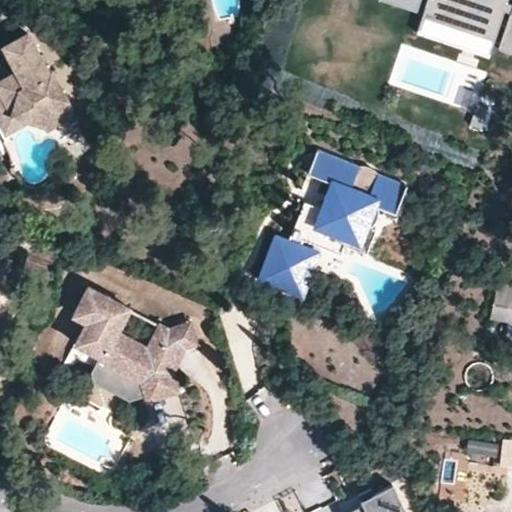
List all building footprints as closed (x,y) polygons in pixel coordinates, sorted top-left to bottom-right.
[(511,47),(511,0),(423,0),(429,2),(424,17),(511,47)] [(44,98),(63,90),(48,61),(46,62),(25,22),(0,35),(13,60),(0,65),(0,115),(5,124),(27,114),(42,114),(44,98)] [(71,105),(63,90),(44,98),(42,114),(45,118),(71,105)] [(304,171),(308,173),(331,183),(322,207),(304,199),(287,238),(276,233),(265,257),(268,277),(281,283),(302,239),(336,252),(341,243),(363,251),(373,227),(367,225),(362,223),(370,203),(374,204),(390,211),(401,185),(375,173),(374,169),(371,166),(366,165),(362,166),(358,168),(314,148),(304,171)] [(331,183),(308,173),(297,196),(304,199),(322,207),(331,183)] [(367,225),(374,204),(370,203),(362,223),(367,225)] [(0,277),(8,258),(0,253),(0,277)] [(511,285),(498,283),(490,315),(511,319),(511,285)] [(82,322),(70,345),(98,358),(97,360),(136,380),(140,395),(142,400),(175,391),(167,359),(165,358),(169,350),(172,352),(179,349),(174,331),(170,327),(158,322),(144,344),(115,330),(127,306),(85,285),(69,314),(82,322)] [(190,322),(170,327),(174,331),(179,349),(197,343),(190,322)] [(98,358),(70,345),(66,353),(89,365),(87,371),(91,381),(124,399),(140,395),(136,380),(97,360),(98,358)] [(344,511),(408,511),(395,482),(342,507),(344,511)]
